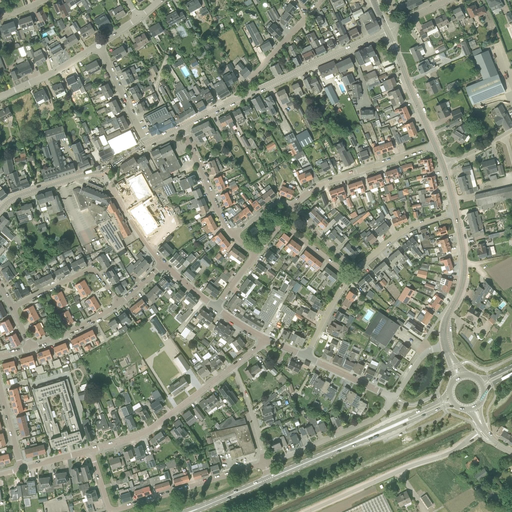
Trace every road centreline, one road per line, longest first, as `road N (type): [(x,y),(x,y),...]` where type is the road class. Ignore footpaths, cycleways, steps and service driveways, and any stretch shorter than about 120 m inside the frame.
road 1 (unclassified): [(307,511),(469,440)]
road 2 (residential): [(90,451),(151,429),(232,368)]
road 3 (residential): [(113,511),(263,465)]
road 4 (residential): [(293,207),(326,182),(435,146)]
road 5 (unclassified): [(249,94),(387,30)]
road 6 (residential): [(263,465),(366,422),(393,397)]
road 7 (primary): [(268,478),(400,423)]
road 8 (tertiary): [(445,346),(443,324),(463,276),(455,212)]
road 9 (residential): [(11,307),(90,270),(119,303)]
road 10 (tertiary): [(435,146),(387,30)]
road 11 (residential): [(249,94),(252,77),(320,0)]
